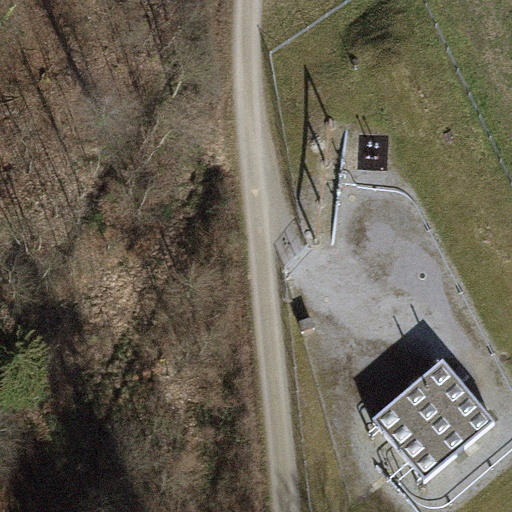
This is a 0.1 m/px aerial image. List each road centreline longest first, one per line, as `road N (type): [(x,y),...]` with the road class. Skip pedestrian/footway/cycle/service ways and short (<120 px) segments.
road 1 (track): [(288,511),(251,84),(252,0)]
road 2 (track): [(262,214),(407,391)]
